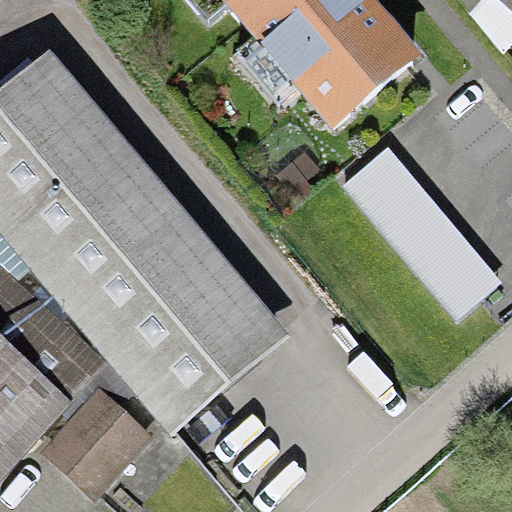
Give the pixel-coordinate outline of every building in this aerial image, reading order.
[(367,0),(216,0),(330,135),(419,61),(367,0)] [(511,0),(484,0),(511,21),(511,0)] [(0,293),(0,290),(23,274),(168,445),(288,344),(46,60),(0,99),(0,429),(1,429),(21,448),(95,366),(0,293)] [(384,162),(340,199),(453,330),(497,293),(384,162)] [(145,445),(89,397),(32,465),(88,511),(145,445)]
